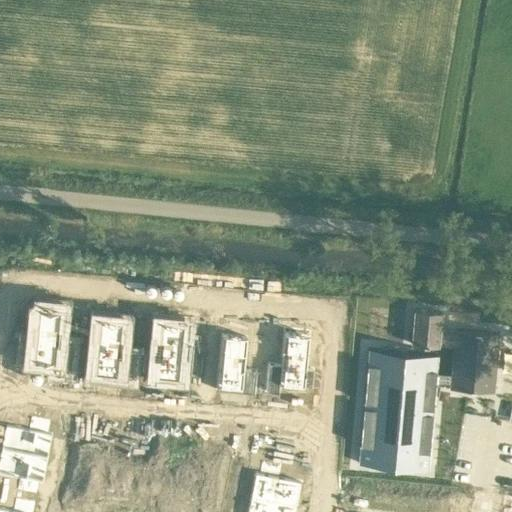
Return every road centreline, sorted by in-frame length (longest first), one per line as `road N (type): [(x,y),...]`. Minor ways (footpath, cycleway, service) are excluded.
road 1 (residential): [(324,511),(341,325),(331,310),(17,281),(0,303)]
road 2 (unclassified): [(0,193),(511,241)]
